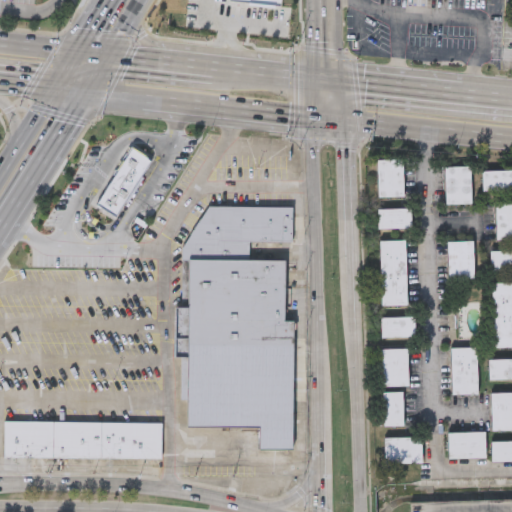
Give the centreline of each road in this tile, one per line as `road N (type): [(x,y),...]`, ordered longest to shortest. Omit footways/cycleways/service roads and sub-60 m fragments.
road 1 (secondary): [(313,125),(319,409)]
road 2 (secondary): [(260,511),(171,494),(0,488)]
road 3 (secondary): [(363,511),(352,325)]
road 4 (primary): [(143,100),(313,125)]
road 5 (primary): [(342,127),(511,143)]
road 6 (primary): [(0,222),(83,91)]
road 7 (secondary): [(0,509),(134,511)]
road 8 (secondary): [(346,255),(342,127)]
